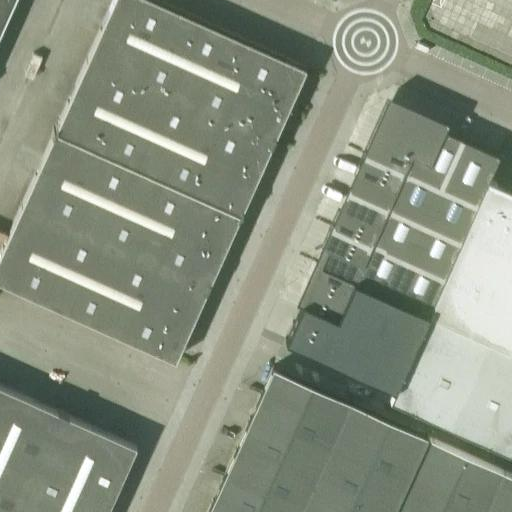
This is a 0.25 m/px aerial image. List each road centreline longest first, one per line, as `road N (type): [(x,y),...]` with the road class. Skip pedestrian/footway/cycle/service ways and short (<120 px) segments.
road 1 (unclassified): [(154,511),(365,41)]
road 2 (unclassified): [(511,107),(365,41)]
